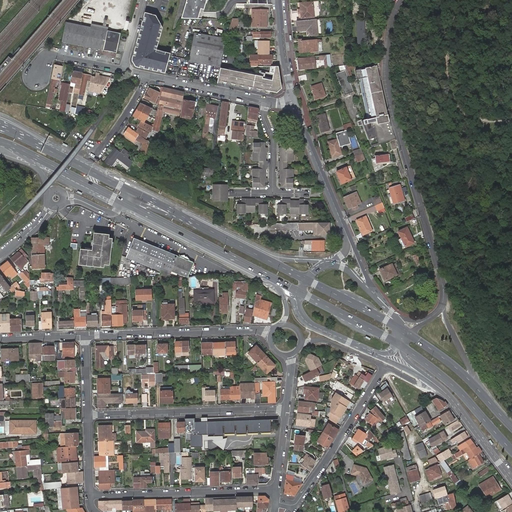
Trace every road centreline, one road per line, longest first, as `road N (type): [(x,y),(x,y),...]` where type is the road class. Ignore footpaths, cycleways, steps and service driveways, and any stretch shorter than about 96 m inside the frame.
road 1 (residential): [(443,301),(386,76),(388,28),(400,0)]
road 2 (residential): [(87,414),(287,407)]
road 3 (residential): [(84,335),(271,334)]
road 4 (residential): [(90,494),(276,490)]
road 5 (primary): [(122,201),(274,278)]
road 6 (residential): [(291,505),(384,366)]
road 7 (primary): [(398,343),(452,385),(511,450)]
road 8 (tertiary): [(348,239),(294,101)]
road 9 (primary): [(306,280),(195,223)]
road 10 (tertiary): [(435,384),(511,480)]
road 11 (residential): [(266,101),(147,75)]
